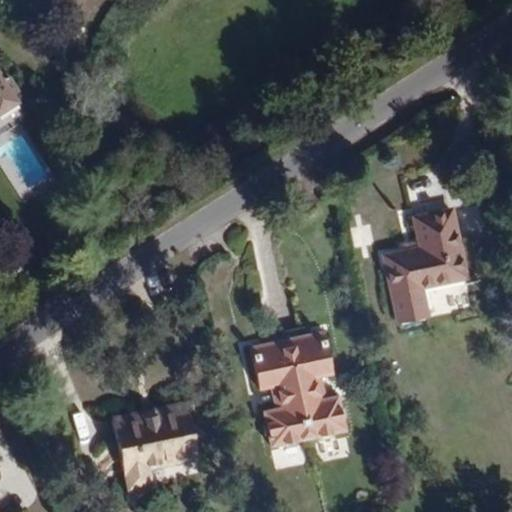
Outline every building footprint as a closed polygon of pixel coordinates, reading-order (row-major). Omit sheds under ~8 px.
[(0,105),(16,95),(5,78),(0,74),(0,105)] [(470,281),(455,207),(415,215),(421,247),(385,254),(399,326),(431,319),(429,312),(425,289),(470,281)] [(368,225),(352,229),(355,246),(371,243),(368,225)] [(328,398),(324,378),(334,376),(326,333),(251,347),(259,391),(278,387),(282,408),(263,412),(270,448),(347,433),(340,396),(328,398)] [(200,460),(188,403),(114,419),(128,492),(158,486),(154,470),(200,460)]
